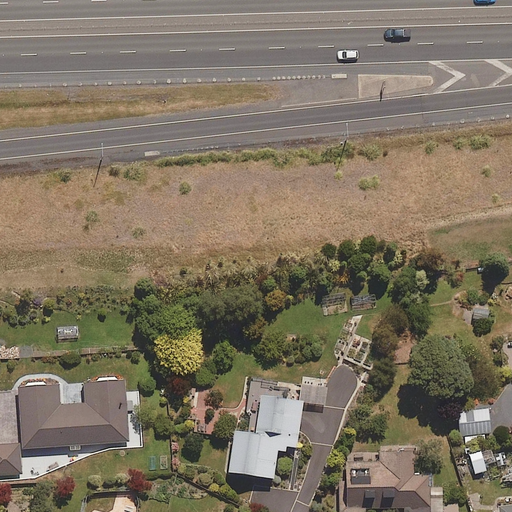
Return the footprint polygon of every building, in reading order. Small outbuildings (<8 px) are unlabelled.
[(27,381),(27,386),(19,386),(23,448),(70,445),(70,451),(82,450),(82,445),(129,441),(125,379),(116,380),(116,375),(100,376),(100,381),(85,382),(87,403),(61,404),(60,383),(46,384),(46,379),(27,381)] [(288,453),(289,447),(297,449),(305,400),(264,393),(257,432),(237,429),(230,470),(275,478),(279,451),(288,453)] [(484,433),(490,433),(489,408),(462,408),(463,434),(468,433),(468,440),(484,440),(484,433)] [(0,474),(22,473),(20,443),(0,443),(0,474)] [(499,466),(504,465),(502,447),(458,453),(461,475),(485,472),(484,465),(499,463),(499,466)] [(433,473),(417,473),(417,449),(347,451),(348,481),(339,482),(339,511),(365,511),(365,508),(405,508),(405,511),(447,511),(447,486),(433,486),(433,473)] [(511,511),(511,503),(498,505),(498,511),(511,511)]
